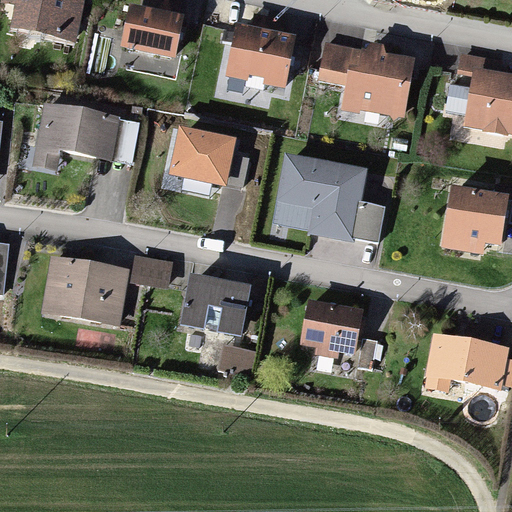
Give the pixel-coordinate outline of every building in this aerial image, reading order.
[(80,0),(0,0),(0,1),(15,4),(11,28),(75,38),(80,0)] [(145,0),(143,12),(129,10),(123,48),(172,55),(180,5),(145,0)] [(248,29),(229,26),(222,76),(283,85),(290,35),(275,33),(277,26),(250,21),(248,29)] [(406,59),(332,47),(327,81),(342,83),(339,108),(397,117),(406,59)] [(511,79),(495,76),(497,64),(453,55),(448,80),(470,85),(461,122),(511,133),(511,79)] [(120,118),(44,103),(32,166),(58,171),(62,152),(112,161),(120,118)] [(237,138),(179,126),(169,173),(227,186),(237,138)] [(367,169),(285,154),(276,203),(312,210),(308,233),(353,241),(354,236),(360,202),(367,169)] [(508,194),(451,184),(440,246),(483,254),(485,243),(499,245),(508,194)] [(386,207),(360,202),(354,236),(379,241),(386,207)] [(11,245),(0,243),(0,298),(5,299),(11,245)] [(170,262),(135,257),(131,281),(166,287),(170,262)] [(121,271),(50,260),(42,311),(113,323),(121,271)] [(243,290),(189,282),(182,324),(236,333),(243,290)] [(359,312),(302,303),(295,349),(352,358),(359,312)] [(503,347),(430,335),(422,386),(448,390),(451,375),(498,383),(503,347)] [(256,352),(224,346),(220,370),(251,376),(256,352)]
